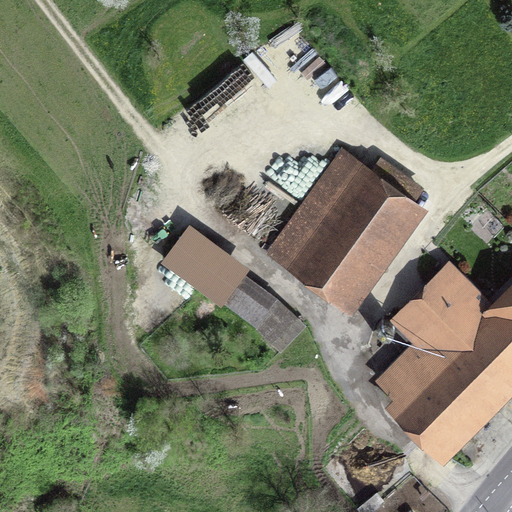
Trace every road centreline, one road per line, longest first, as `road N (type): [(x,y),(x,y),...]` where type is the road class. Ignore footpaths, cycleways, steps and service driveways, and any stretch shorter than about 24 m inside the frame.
road 1 (track): [(211,216),(43,0)]
road 2 (track): [(211,216),(356,343)]
